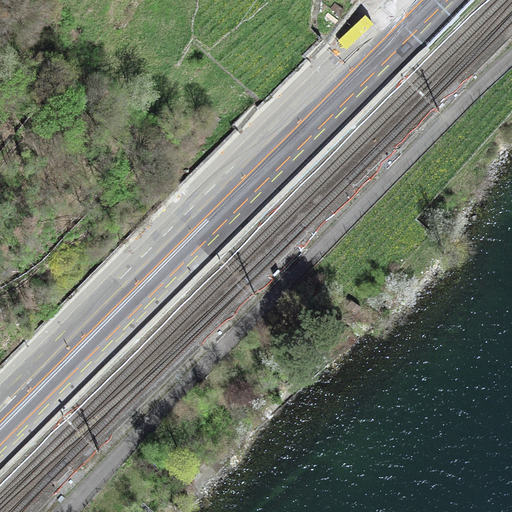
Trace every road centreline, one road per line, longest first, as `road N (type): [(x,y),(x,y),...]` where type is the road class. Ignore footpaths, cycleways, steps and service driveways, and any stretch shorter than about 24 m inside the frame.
road 1 (track): [(64,511),(511,59)]
road 2 (primary): [(429,0),(0,424)]
